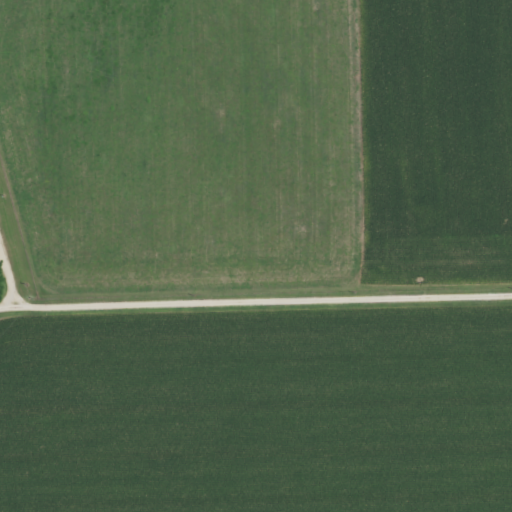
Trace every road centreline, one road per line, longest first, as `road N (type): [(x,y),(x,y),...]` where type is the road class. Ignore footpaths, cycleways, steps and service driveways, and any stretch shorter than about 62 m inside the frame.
road 1 (residential): [(511,288),(244,294)]
road 2 (residential): [(0,298),(244,294)]
